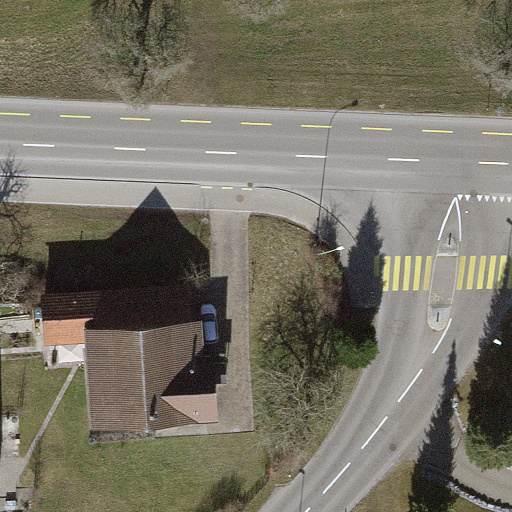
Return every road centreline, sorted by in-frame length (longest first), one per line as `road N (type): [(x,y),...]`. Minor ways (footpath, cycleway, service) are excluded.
road 1 (secondary): [(0,143),(458,161)]
road 2 (tertiary): [(458,161),(431,351),(398,405),(307,511)]
